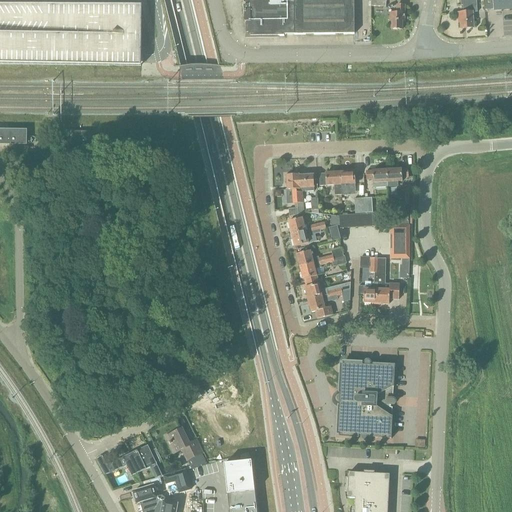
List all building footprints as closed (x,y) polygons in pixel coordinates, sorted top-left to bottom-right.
[(295,0),(231,0),(237,24),(296,23),(295,0)] [(332,0),(307,0),(308,35),(333,35),(332,0)] [(458,13),(458,14),(459,24),(460,23),(461,30),(475,29),(474,13),(478,12),(476,0),(461,0),(461,5),(461,6),(463,6),(463,12),(458,13)] [(511,0),(493,0),(494,11),(511,10),(511,0)] [(0,64),(141,66),(141,48),(141,6),(0,4),(0,64)] [(390,13),(390,21),(392,21),(391,29),(402,30),(403,19),(404,19),(405,6),(397,6),(397,14),(390,13)] [(0,145),(28,146),(28,143),(28,137),(28,131),(0,130),(0,145)] [(72,144),(72,151),(92,151),(92,144),(92,132),(72,132),(72,144)] [(402,170),(387,170),(388,187),(398,186),(398,182),(402,182),(403,182),(402,178),(409,178),(408,175),(408,169),(402,170)] [(372,171),(366,171),(367,180),(367,187),(373,186),(374,188),(388,187),(387,170),(372,171)] [(355,172),(341,173),(341,185),(342,195),(348,195),(348,185),(356,184),(355,172)] [(326,174),(319,174),(320,186),(326,186),(334,186),(335,196),(342,195),(341,185),(341,173),(326,174)] [(287,189),(286,190),(286,199),(291,198),(292,204),(296,204),(297,204),(297,197),(297,190),(299,190),(299,176),(299,175),(287,176),(287,189)] [(297,190),(297,197),(297,204),(298,204),(298,209),(298,215),(304,214),(304,203),(303,192),(314,191),(314,188),(313,176),(299,176),(299,190),(297,190)] [(373,198),(365,199),(366,213),(374,213),(373,198)] [(366,213),(365,199),(355,199),(356,214),(366,213)] [(290,217),(298,215),(298,209),(289,209),(290,217)] [(356,228),(364,228),(363,214),(356,215),(356,228)] [(373,227),(373,220),(372,214),(369,214),(366,214),(363,214),(364,228),(373,227)] [(347,228),(356,228),(356,215),(346,215),(347,228)] [(302,218),(288,222),(292,235),(306,231),(302,218)] [(325,223),(318,224),(319,231),(321,230),(321,231),(327,230),(325,223)] [(306,231),(292,235),(295,247),(309,244),(316,242),(315,235),(322,233),(321,231),(321,230),(319,231),(318,224),(311,226),(311,229),(306,231)] [(391,226),(391,259),(410,259),(409,226),(391,226)] [(311,251),(297,255),(300,267),(314,264),(321,262),(320,259),(320,257),(312,258),(311,251)] [(326,257),(324,258),(325,261),(328,260),(329,264),(333,263),(334,267),(347,264),(345,257),(344,257),(334,259),(333,255),(326,257)] [(314,264),(300,267),(303,280),(305,280),(306,283),(318,280),(317,277),(316,271),(322,269),(322,266),(328,264),(329,264),(328,260),(325,261),(324,258),(320,259),(321,262),(314,264)] [(371,258),(370,273),(374,274),(374,277),(378,277),(378,275),(381,276),(382,269),(378,269),(379,259),(371,258)] [(374,283),(374,284),(377,284),(377,290),(377,304),(389,304),(390,300),(399,300),(400,285),(389,284),(386,284),(387,259),(379,259),(378,269),(382,269),(381,276),(378,275),(378,277),(374,277),(374,283)] [(307,287),(305,288),(308,300),(324,296),(328,295),(327,292),(333,291),(334,294),(336,293),(337,297),(343,295),(342,293),(351,290),(350,284),(341,286),(322,291),(321,284),(319,284),(318,280),(306,283),(307,287)] [(364,289),(364,303),(377,304),(377,290),(377,284),(374,284),(374,283),(372,283),(371,283),(371,286),(364,286),(364,289)] [(324,296),(308,300),(312,313),(316,312),(318,319),(333,316),(331,307),(327,308),(325,302),(338,299),(337,297),(336,293),(334,294),(333,291),(327,292),(328,295),(324,296)] [(341,365),(340,396),(338,397),(337,398),(337,399),(337,400),(337,401),(338,402),(339,403),(338,434),(340,434),(340,437),(361,438),(361,439),(362,440),(363,440),(364,441),(365,441),(366,440),(367,439),(367,438),(392,439),(393,417),(392,417),(393,405),(394,405),(395,404),(396,404),(396,402),(396,401),(395,400),(394,399),(393,399),(394,388),(395,365),(371,364),(371,363),(370,362),(369,361),(368,361),(367,361),(366,362),(365,363),(365,364),(344,363),(344,365),(341,365)] [(172,434),(166,438),(168,441),(175,454),(180,452),(186,463),(188,462),(192,469),(208,465),(202,455),(203,454),(197,441),(189,445),(182,431),(173,436),(172,434)] [(132,452),(133,454),(123,458),(132,476),(157,465),(149,447),(142,450),(141,447),(132,452)] [(120,466),(118,461),(108,465),(111,470),(120,466)] [(257,511),(252,462),(224,465),(229,510),(229,511),(257,511)] [(123,468),(114,472),(117,482),(127,479),(123,468)] [(171,476),(176,495),(188,492),(182,472),(171,476)] [(366,474),(349,473),(348,498),(356,499),(355,509),(351,509),(350,511),(388,511),(390,475),(372,475),(373,473),(366,472),(366,474)] [(134,494),(132,494),(135,503),(137,503),(137,504),(141,503),(143,511),(150,511),(164,497),(162,496),(157,497),(154,486),(134,492),(134,494)] [(164,497),(150,511),(176,511),(178,504),(164,502),(165,498),(164,497)]
